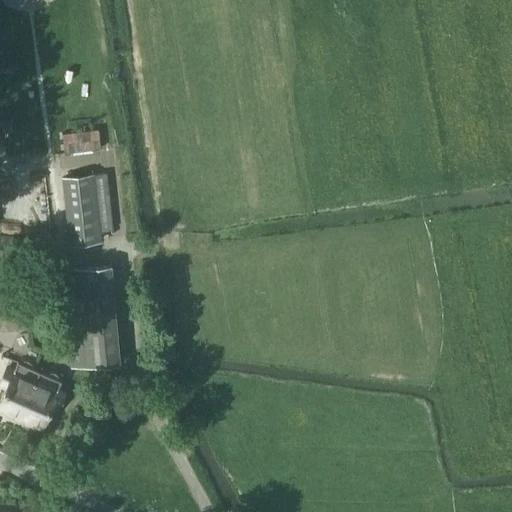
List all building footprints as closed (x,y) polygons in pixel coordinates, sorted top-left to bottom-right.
[(93,173),(61,176),(61,177),(67,246),(101,242),(100,231),(111,230),(110,223),(104,174),(93,174),(93,173)] [(0,270),(41,276),(45,242),(0,234),(0,270)] [(70,366),(118,362),(110,266),(62,270),(70,366)] [(0,300),(20,300),(20,274),(0,274),(0,300)] [(52,296),(55,282),(36,278),(33,292),(52,296)] [(30,364),(27,361),(23,360),(19,362),(17,361),(12,370),(6,367),(0,380),(0,381),(6,384),(0,398),(0,407),(1,408),(3,412),(6,415),(10,415),(14,414),(19,416),(39,371),(32,368),(30,364)] [(49,372),(45,374),(39,371),(19,416),(22,418),(24,422),(28,424),(32,425),(36,424),(40,426),(50,404),(57,407),(63,393),(56,390),(61,380),(59,379),(57,375),(53,373),(49,372)]
